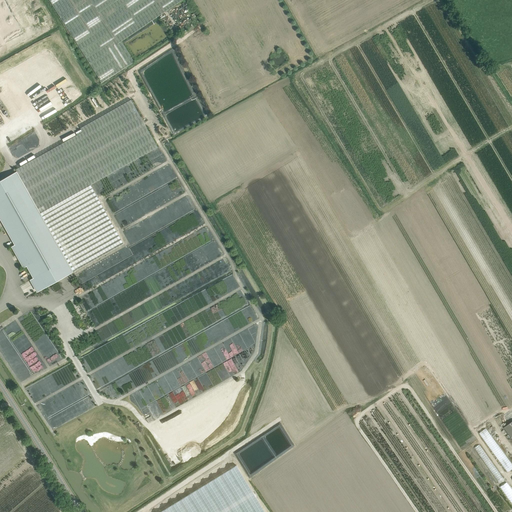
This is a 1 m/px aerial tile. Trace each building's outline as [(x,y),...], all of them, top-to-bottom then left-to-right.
[(4,0),(0,0),(0,48),(24,34),(4,0)] [(49,0),(101,82),(134,62),(121,41),(182,0),(49,0)] [(54,282),(75,271),(124,243),(91,184),(158,147),(131,99),(80,128),(83,132),(16,169),(17,171),(0,180),(0,217),(15,244),(12,246),(17,255),(18,254),(20,258),(19,259),(24,268),(27,266),(34,278),(48,270),(54,282)] [(478,431),(506,473),(511,468),(511,465),(486,426),(478,431)] [(503,479),(480,444),(475,447),(497,482),(503,479)] [(491,487),(497,483),(474,449),(468,453),(491,487)] [(161,511),(266,511),(238,465),(161,511)] [(500,486),(511,504),(511,488),(507,481),(500,486)]
